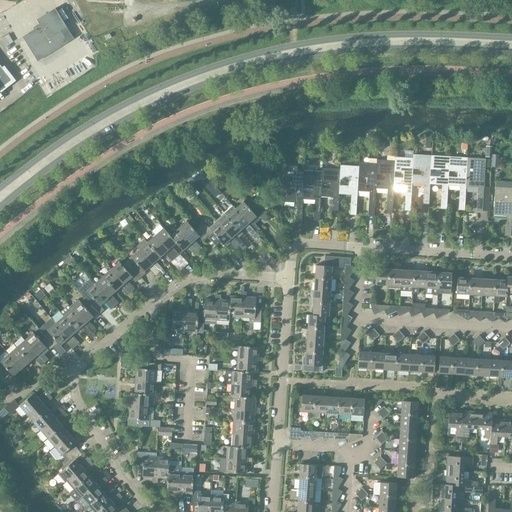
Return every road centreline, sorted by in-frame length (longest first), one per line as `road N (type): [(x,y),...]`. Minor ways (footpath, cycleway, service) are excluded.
road 1 (secondary): [(0,211),(102,136),(258,68),(355,52),(511,54)]
road 2 (secondary): [(511,37),(357,36),(250,53),(90,123),(0,188)]
road 3 (residential): [(163,511),(80,414),(73,372),(190,276),(287,281)]
road 4 (residential): [(511,254),(306,242),(289,254),(287,281)]
road 5 (residential): [(272,511),(287,281)]
